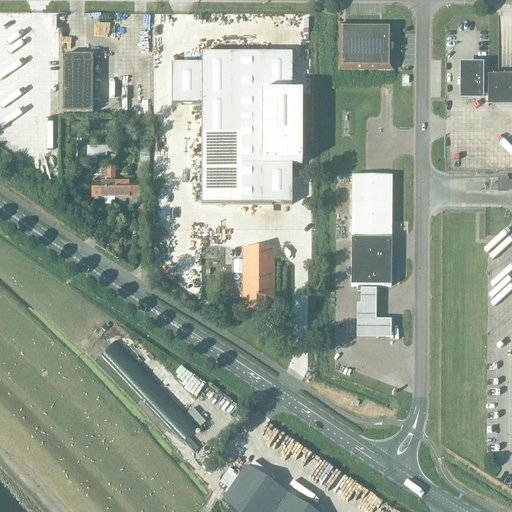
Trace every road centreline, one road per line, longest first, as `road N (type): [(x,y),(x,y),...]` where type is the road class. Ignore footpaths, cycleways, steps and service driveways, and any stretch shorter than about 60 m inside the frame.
road 1 (primary): [(0,212),(384,471)]
road 2 (primary): [(384,456),(0,203)]
road 3 (unclassified): [(419,407),(422,0)]
road 4 (unknown): [(511,234),(502,241),(511,465)]
